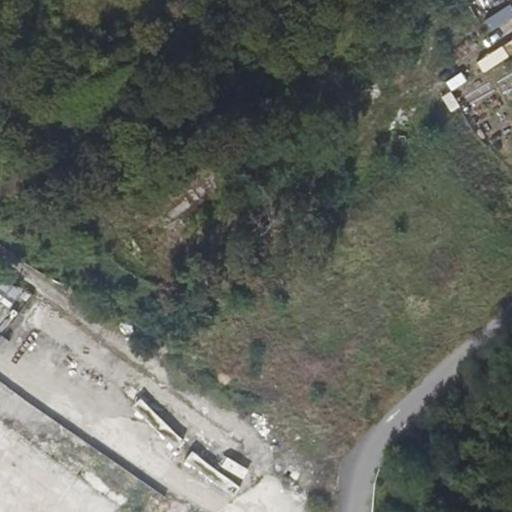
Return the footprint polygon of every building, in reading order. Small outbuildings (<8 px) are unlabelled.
[(58,313),(24,362),(42,375),(76,325),(58,313)] [(99,340),(65,390),(84,403),(118,353),(99,340)] [(144,370),(107,413),(123,427),(161,384),(144,370)] [(181,395),(149,448),(170,460),(202,407),(181,395)] [(128,511),(0,418),(0,511),(128,511)] [(223,422),(187,474),(206,488),(242,436),(223,422)] [(307,462),(290,486),(312,502),(329,477),(307,462)]
